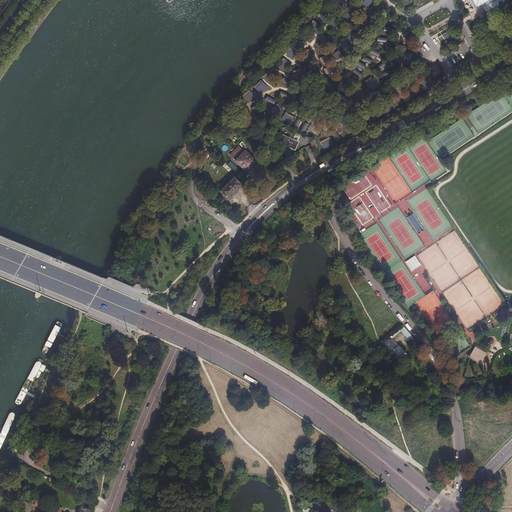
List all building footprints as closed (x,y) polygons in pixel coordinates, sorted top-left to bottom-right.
[(485,0),(481,2),(483,3),(482,5),(483,6),(482,6),(486,13),(485,13),(489,21),(490,20),(496,31),(503,28),(500,23),(503,21),(500,15),(506,13),(504,9),(503,10),(499,3),(492,7),(489,3),(495,0),(485,0)] [(455,33),(453,29),(438,37),(443,48),(459,39),(455,33)] [(339,32),(334,38),(338,42),(343,35),(339,32)] [(377,38),(374,43),(387,50),(390,44),(377,38)] [(303,52),(309,47),(305,43),(300,48),(303,52)] [(366,74),(369,72),(365,63),(361,65),(366,74)] [(362,78),(365,75),(358,69),(355,72),(362,78)] [(367,94),(372,91),(370,89),(381,81),(376,74),(350,95),(355,101),(366,93),(367,94)] [(278,115),(283,113),(278,104),(274,106),(278,115)] [(280,116),(283,120),(292,115),(289,111),(280,116)] [(297,145),(298,142),(281,134),(278,143),(294,150),(295,147),(296,148),(297,145)] [(236,161),(245,170),(254,161),(245,152),(243,150),(238,155),(234,159),(236,161)] [(220,191),(227,200),(233,194),(234,195),(237,193),(236,192),(242,186),(234,178),(220,191)] [(408,217),(418,233),(423,230),(412,214),(408,217)] [(405,262),(412,272),(421,265),(415,256),(405,262)] [(403,325),(399,328),(410,341),(413,338),(403,325)] [(59,330),(53,328),(42,350),(42,351),(42,353),(45,354),(46,354),(47,353),(48,353),(59,330)] [(399,360),(406,354),(390,336),(383,342),(399,360)] [(469,357),(479,363),(483,355),(474,349),(469,357)] [(36,362),(15,400),(15,401),(15,402),(16,403),(17,404),(18,404),(19,404),(20,404),(21,403),(22,402),(41,366),(41,364),(41,363),(40,362),(39,362),(38,361),(37,362),(36,362)] [(0,448),(14,416),(14,415),(14,413),(13,413),(12,412),(11,412),(10,413),(9,413),(8,414),(0,433),(0,448)] [(35,506),(45,510),(47,504),(44,504),(46,500),(38,497),(35,506)] [(338,507),(318,498),(316,502),(336,511),(338,507)]
